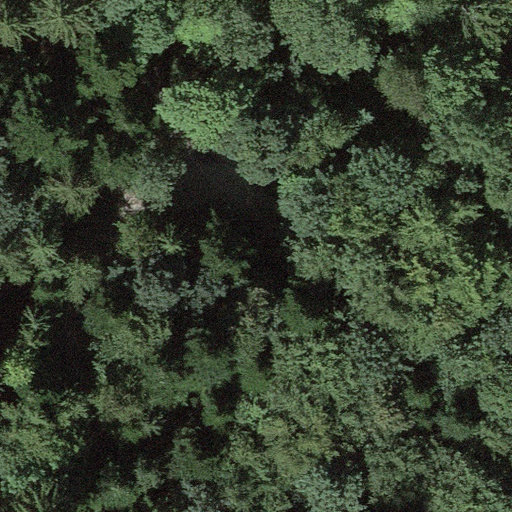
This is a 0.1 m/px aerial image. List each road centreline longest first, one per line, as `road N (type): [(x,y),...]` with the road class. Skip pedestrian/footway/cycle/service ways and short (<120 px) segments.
road 1 (track): [(511,432),(249,173),(117,0)]
road 2 (track): [(249,173),(184,182),(135,209),(94,260),(73,316),(69,380),(103,511)]
